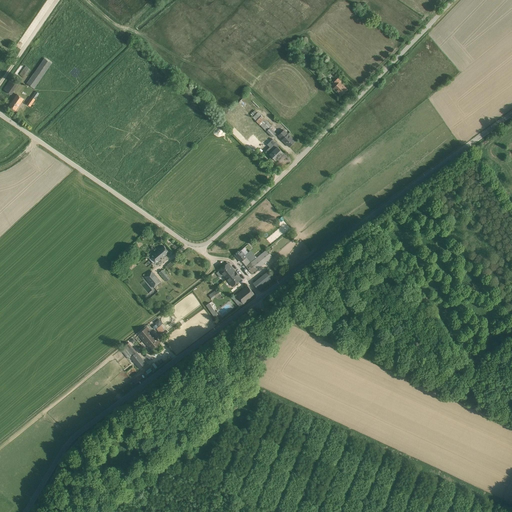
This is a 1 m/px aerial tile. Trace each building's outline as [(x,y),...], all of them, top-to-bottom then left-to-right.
[(27,84),(34,89),(52,64),(44,58),(27,84)] [(24,78),(30,70),(26,66),(19,75),(24,78)] [(322,81),(326,84),(328,82),(325,79),(324,78),(324,77),(321,74),(318,77),(322,80),(322,81)] [(12,95),(20,83),(12,77),(3,89),(12,95)] [(338,79),(331,85),(334,88),(333,88),(341,96),(348,90),(340,82),(341,81),(338,79)] [(27,104),(30,107),(32,105),(34,102),(35,100),(39,94),(36,91),(31,97),(27,104)] [(24,99),(17,94),(9,106),(16,111),(24,99)] [(238,103),(224,117),(247,141),(253,135),(261,143),(265,139),(268,143),(269,143),(267,145),(270,147),(273,151),(270,154),(270,155),(269,157),(273,162),(275,160),(276,161),(283,153),(277,147),(279,145),(269,135),(266,132),(261,126),(252,118),(249,114),(238,103)] [(266,132),(272,138),(276,134),(274,132),(270,128),(266,132)] [(282,140),(289,147),(295,141),(288,134),(284,130),(278,136),(282,140)] [(150,256),(149,258),(155,265),(156,263),(169,252),(164,245),(150,256)] [(250,255),(244,249),(235,256),(241,263),(242,261),(247,258),(250,255)] [(247,267),(252,274),(272,257),(266,250),(251,263),(247,267)] [(247,258),(242,261),(247,267),(251,263),(247,258)] [(129,270),(136,265),(132,261),(126,265),(129,270)] [(172,261),(165,267),(170,272),(176,266),(172,261)] [(228,263),(220,270),(220,271),(217,274),(221,278),(224,275),(227,278),(235,271),(228,263)] [(170,279),(162,270),(159,273),(166,282),(170,279)] [(264,287),(275,277),(269,270),(258,279),(264,287)] [(152,271),(144,277),(154,288),(161,282),(152,271)] [(235,271),(227,278),(227,279),(224,282),(230,289),(242,279),(235,271)] [(248,286),(237,295),(244,304),(256,295),(248,286)] [(198,288),(194,291),(201,300),(205,297),(198,288)] [(244,304),(237,295),(233,298),(240,307),(244,304)] [(218,313),(210,302),(205,305),(213,316),(218,313)] [(146,328),(138,334),(143,340),(151,333),(146,328)] [(151,333),(143,340),(151,349),(159,342),(151,333)] [(136,352),(128,343),(124,346),(132,356),(136,352)]
